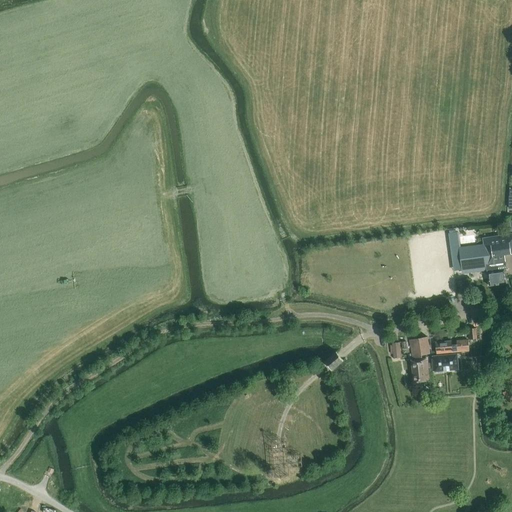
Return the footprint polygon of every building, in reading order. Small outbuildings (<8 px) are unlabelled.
[(511,254),(511,233),(482,237),(483,244),(459,247),(462,270),(486,267),(489,286),(506,284),(504,270),(506,270),(504,254),(510,253),(511,255),(511,254)] [(477,328),(469,329),(470,339),(478,338),(477,328)] [(421,356),(430,354),(427,337),(409,340),(412,359),(421,358),(421,356)] [(436,354),(437,354),(443,354),(469,351),(468,345),(468,340),(462,341),(457,341),(458,344),(451,345),(451,341),(435,343),(436,354)] [(393,358),(402,358),(400,343),(392,344),(393,358)] [(343,362),(343,361),(340,357),(336,352),(325,361),(328,366),(332,371),(343,362)] [(443,355),(443,354),(437,354),(437,356),(431,357),(433,372),(458,370),(457,354),(443,355)] [(429,382),(427,359),(411,361),(414,384),(429,382)] [(511,396),(511,394),(509,389),(503,393),(507,399),(511,396)]
